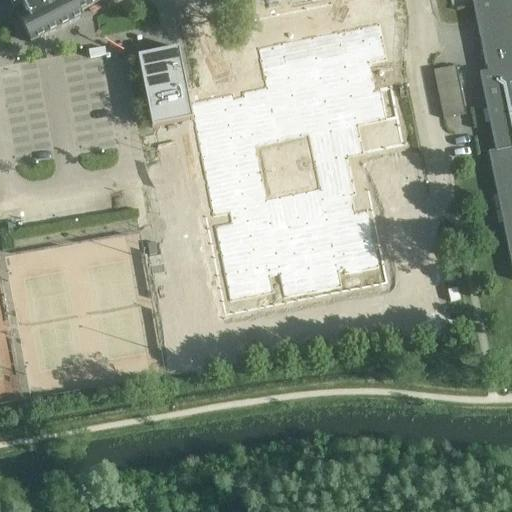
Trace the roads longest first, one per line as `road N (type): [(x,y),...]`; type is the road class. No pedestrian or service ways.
road 1 (residential): [(416,228),(436,309),(189,353),(154,179),(6,205),(0,163)]
road 2 (residential): [(416,228),(442,187),(417,86),(422,0)]
